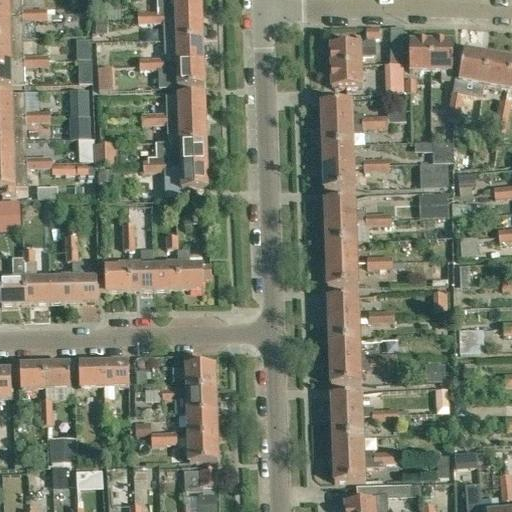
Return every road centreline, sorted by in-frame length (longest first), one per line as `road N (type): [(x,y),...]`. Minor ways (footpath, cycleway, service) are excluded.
road 1 (residential): [(274,335),(263,12)]
road 2 (residential): [(0,343),(274,335)]
road 3 (residential): [(511,14),(263,12)]
road 4 (residential): [(281,511),(274,335)]
